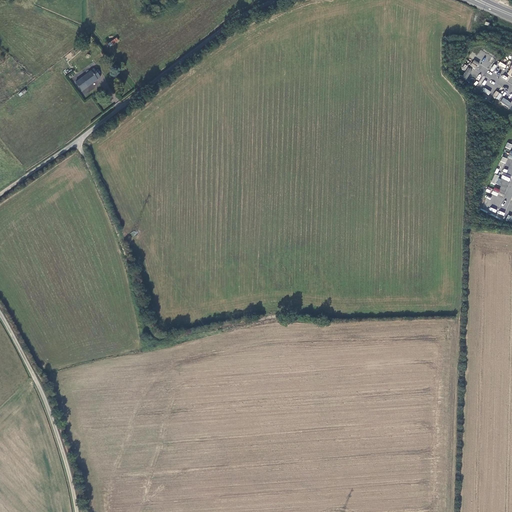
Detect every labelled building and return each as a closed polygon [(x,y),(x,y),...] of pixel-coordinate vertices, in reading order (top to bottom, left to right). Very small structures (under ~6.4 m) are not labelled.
[(110,47),(119,41),(117,37),(107,43),(110,47)] [(474,59),(470,66),(476,69),(480,63),(474,59)] [(467,67),(462,78),(467,80),(472,69),(467,67)] [(100,77),(94,69),(76,82),(82,90),(100,77)] [(496,91),(493,96),(498,100),(502,95),(496,91)] [(509,108),(511,103),(503,97),(500,102),(509,108)] [(501,180),(498,179),(499,176),(494,174),(491,182),(499,185),(501,180)] [(494,187),(491,194),(497,196),(500,190),(494,187)]
